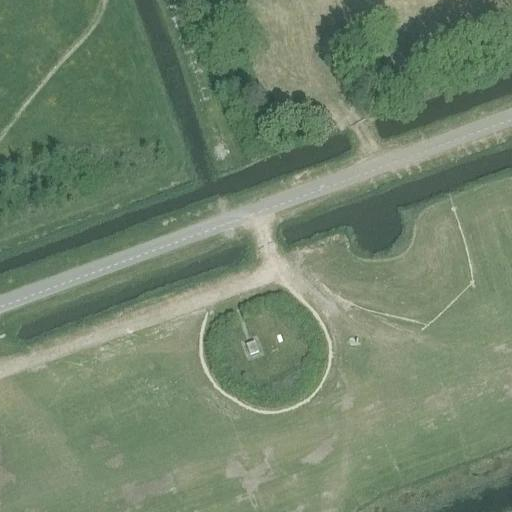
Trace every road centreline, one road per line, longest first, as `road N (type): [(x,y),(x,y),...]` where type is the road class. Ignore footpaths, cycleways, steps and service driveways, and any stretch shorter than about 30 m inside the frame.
road 1 (track): [(0,369),(276,269),(253,209)]
road 2 (unknown): [(103,0),(92,26),(0,142)]
